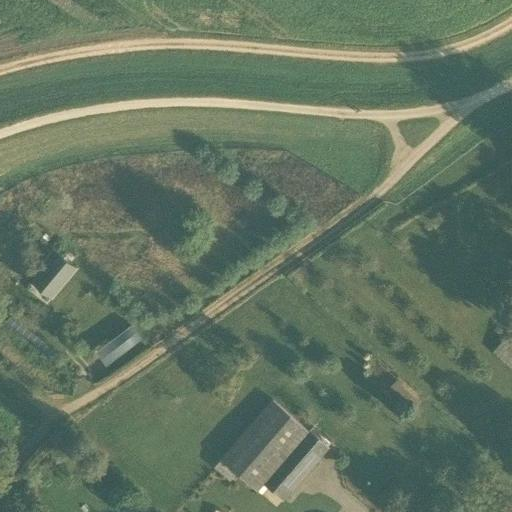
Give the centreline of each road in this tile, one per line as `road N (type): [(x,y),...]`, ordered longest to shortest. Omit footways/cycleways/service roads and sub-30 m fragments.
road 1 (track): [(480,100),(372,199),(60,419),(0,368)]
road 2 (track): [(511,21),(441,53),(414,56),(153,43),(0,71)]
road 3 (track): [(480,100),(385,116),(158,104),(0,136)]
